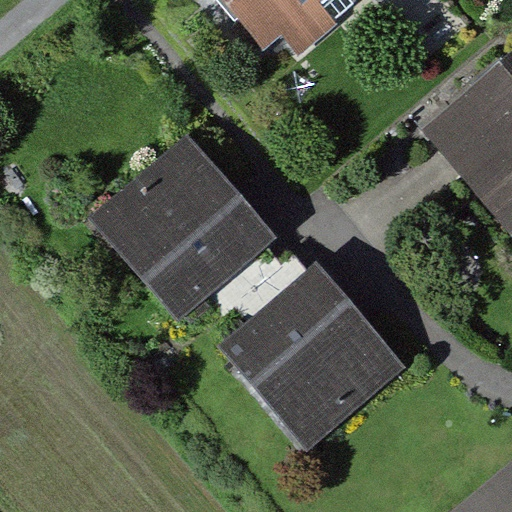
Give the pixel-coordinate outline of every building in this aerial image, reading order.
[(323,0),(212,0),(258,54),(323,0)] [(511,238),(511,57),(419,137),(508,242),(511,238)] [(275,241),(184,137),(85,224),(176,328),(275,241)] [(404,372),(315,266),(215,351),(305,456),(404,372)] [(511,511),(511,465),(454,511),(511,511)]
